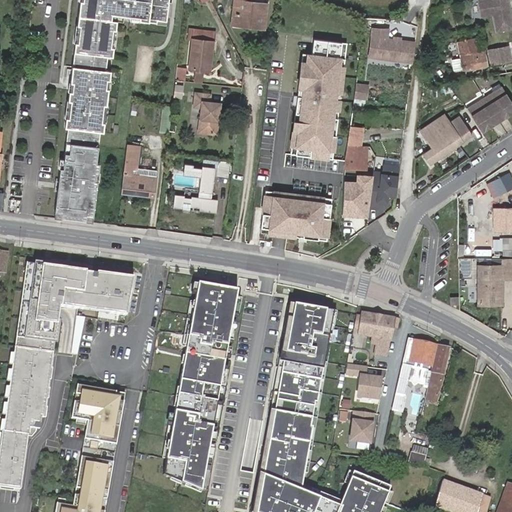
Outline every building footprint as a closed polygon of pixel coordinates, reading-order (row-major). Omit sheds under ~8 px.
[(83,0),(54,217),(96,224),(103,164),(99,164),(101,148),(103,132),(107,132),(115,70),(109,69),(111,56),(114,56),(120,21),(115,19),(116,14),(168,20),(170,0),(83,0)] [(239,0),(236,0),(235,0),(233,24),(256,27),(256,23),(237,20),(239,0)] [(236,0),(239,0),(237,20),(256,23),(256,27),(265,28),(267,3),(252,1),(252,0),(236,0)] [(511,29),(511,28),(506,0),(490,0),(477,3),(481,19),(490,17),(494,34),(511,29)] [(463,25),(450,27),(452,40),(465,37),(463,25)] [(387,32),(373,30),(369,59),(412,65),(415,45),(386,41),(387,32)] [(349,41),(314,37),(311,53),(306,53),(301,92),(295,95),(287,154),(334,162),(349,41)] [(463,70),(487,66),(485,56),(481,57),(477,37),(467,39),(470,52),(460,54),(463,70)] [(192,39),(189,68),(189,70),(209,73),(213,41),(192,39)] [(490,65),(511,62),(508,46),(486,50),(490,65)] [(189,68),(176,66),(175,80),(187,81),(189,70),(189,68)] [(354,96),(368,99),(371,83),(358,80),(354,96)] [(511,105),(499,87),(466,112),(479,130),(485,126),(485,123),(488,121),(490,123),(502,113),(501,111),(503,110),(507,110),(511,107),(511,105)] [(216,116),(219,117),(221,102),(210,101),(211,93),(196,92),(195,101),(202,102),(201,108),(198,132),(217,134),(218,124),(214,124),(216,116)] [(162,131),(169,132),(172,107),(165,106),(165,107),(162,131)] [(458,116),(444,126),(441,122),(433,128),(423,135),(439,158),(472,135),(458,116)] [(420,131),(423,135),(433,128),(430,123),(420,131)] [(124,166),(121,193),(153,197),(155,178),(131,175),(131,169),(136,169),(136,167),(138,146),(127,144),(124,166)] [(368,147),(348,147),(346,168),(366,168),(368,147)] [(190,207),(190,211),(199,212),(199,211),(216,213),(217,199),(208,199),(208,193),(212,193),(215,167),(202,166),(202,168),(192,167),(192,165),(184,164),(182,176),(201,178),(199,197),(192,196),(191,199),(183,197),(183,195),(175,195),(173,208),(182,209),(182,206),(190,207)] [(358,184),(345,183),(345,190),(344,190),(342,216),(368,217),(369,208),(376,210),(377,202),(386,203),(386,196),(396,197),(399,169),(384,166),(383,174),(374,174),(373,178),(358,177),(358,184)] [(156,170),(136,167),(136,169),(131,169),(131,175),(155,178),(156,170)] [(502,178),(492,183),(496,191),(506,186),(502,178)] [(287,197),(268,195),(262,235),(282,236),(330,239),(332,203),(287,197)] [(190,216),(190,211),(190,207),(182,206),(182,209),(181,215),(190,216)] [(511,207),(493,207),(492,232),(511,232),(511,207)] [(511,244),(502,245),(502,257),(511,256),(511,244)] [(478,306),(502,306),(502,279),(511,278),(511,258),(501,259),(501,265),(478,265),(478,306)] [(36,262),(28,261),(21,306),(25,306),(23,317),(20,317),(17,334),(21,334),(19,345),(16,344),(15,352),(13,362),(12,368),(11,379),(10,385),(8,396),(7,402),(6,412),(5,418),(4,429),(3,431),(1,431),(0,439),(0,486),(19,489),(28,426),(34,426),(34,422),(39,423),(40,416),(41,406),(45,407),(46,406),(47,398),(43,397),(44,387),(48,388),(50,379),(46,378),(48,367),(51,368),(51,367),(55,342),(52,341),(55,320),(58,320),(60,306),(85,309),(85,306),(111,310),(111,313),(127,316),(134,276),(98,271),(98,273),(87,271),(77,270),(77,268),(67,267),(52,265),(52,262),(36,260),(36,262)] [(165,459),(162,476),(202,483),(238,290),(199,283),(198,288),(197,296),(195,303),(199,304),(197,311),(194,310),(189,338),(192,338),(190,349),(187,348),(185,357),(189,357),(187,366),(184,365),(179,388),(182,389),(178,408),(175,408),(174,416),(165,459)] [(242,297),(237,296),(234,314),(239,315),(242,297)] [(194,310),(197,311),(199,304),(195,303),(191,302),(189,309),(194,310)] [(279,361),(284,362),(295,304),(290,303),(279,361)] [(295,304),(256,511),(257,511),(380,511),(388,493),(351,478),(347,487),(349,488),(340,510),(328,505),(329,502),(320,498),(301,490),(302,485),(313,427),(311,427),(315,402),(317,402),(331,327),(329,326),(332,311),(295,304)] [(361,317),(355,315),(352,334),(377,338),(376,345),(374,355),(386,357),(388,341),(390,341),(392,327),(394,318),(361,313),(361,317)] [(58,320),(55,320),(52,341),(55,342),(57,343),(61,320),(58,320)] [(232,325),(228,343),(233,344),(237,326),(232,325)] [(184,337),(182,347),(187,348),(190,349),(192,338),(189,338),(184,337)] [(431,372),(433,362),(432,362),(436,347),(406,340),(390,409),(402,411),(406,395),(404,394),(407,380),(413,381),(417,382),(423,383),(423,386),(428,387),(430,379),(431,372)] [(448,347),(437,345),(433,362),(431,372),(430,379),(428,387),(426,398),(424,406),(431,407),(432,400),(436,401),(448,347)] [(376,399),(379,379),(363,377),(364,367),(351,365),(346,365),(344,374),(359,376),(356,396),(376,399)] [(224,366),(221,385),(225,385),(229,367),(224,366)] [(126,396),(81,387),(75,421),(87,421),(74,503),(58,502),(56,511),(105,511),(119,445),(126,396)] [(179,388),(177,388),(173,407),(175,408),(178,408),(182,389),(179,388)] [(416,395),(412,411),(420,412),(423,396),(416,395)] [(371,424),(373,414),(354,411),(353,421),(371,424)] [(174,416),(170,415),(161,459),(165,459),(174,416)] [(371,424),(353,421),(350,441),(369,443),(371,424)] [(424,460),(425,454),(409,450),(406,461),(411,462),(423,466),(423,462),(424,460)] [(479,511),(485,496),(441,481),(434,504),(457,511),(479,511)] [(511,511),(511,486),(507,484),(497,511),(511,511)] [(322,493),(302,485),(301,490),(320,498),(322,493)] [(339,506),(329,502),(328,505),(340,510),(349,488),(347,487),(339,506)]
